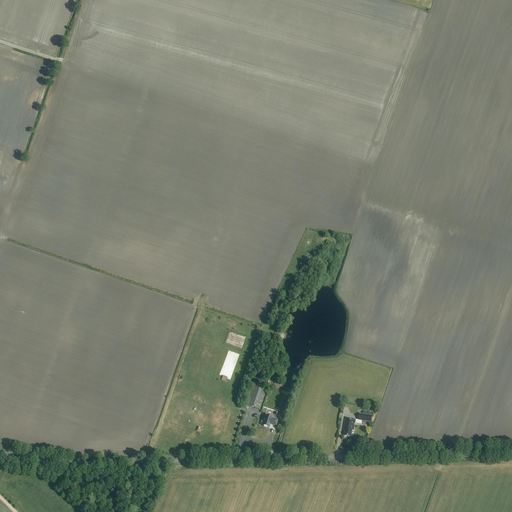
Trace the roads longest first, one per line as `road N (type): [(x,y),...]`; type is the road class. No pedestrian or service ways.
road 1 (tertiary): [(511,453),(81,463),(0,449)]
road 2 (track): [(455,454),(511,288)]
